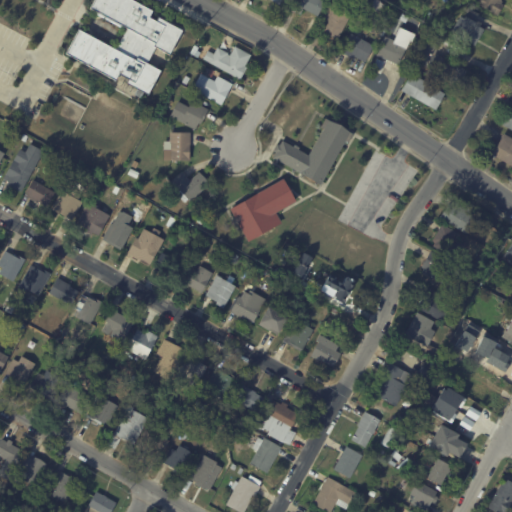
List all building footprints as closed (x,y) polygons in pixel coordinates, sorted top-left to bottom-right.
[(132,0),(145,7),(152,11),(149,17),(156,21),(158,17),(183,30),(170,55),(156,48),(148,64),(160,71),(148,94),(144,92),(141,97),(135,94),(138,89),(126,82),(128,79),(118,74),(115,79),(66,52),(78,29),(116,50),(128,27),(91,7),(94,0),(132,0)] [(297,12),(290,9),(294,0),(325,0),(317,16),(303,9),(300,14),(297,12)] [(501,0),(502,1),(501,3),(503,4),(497,15),(474,2),(475,0),(501,0)] [(323,32),(322,32),(327,21),(322,18),(329,4),(330,5),(332,1),(348,9),(346,13),(349,15),(337,39),(323,32)] [(478,14),(475,19),(481,23),(479,26),(483,28),(474,45),(449,31),(459,15),(463,17),(468,7),(479,13),(478,14)] [(350,57),(340,52),(351,33),(373,45),(364,62),(354,56),(353,59),(350,57)] [(441,39),(443,40),(436,54),(466,70),(458,86),(435,74),(437,71),(416,60),(430,33),(441,39)] [(388,62),(382,74),(371,69),(385,36),(395,41),(394,42),(405,47),(398,64),(389,60),(388,62)] [(244,64),(243,65),(245,66),(238,79),(202,59),(206,50),(213,53),(216,47),(226,52),(226,53),(228,55),(233,45),(249,54),(244,64)] [(228,90),(220,105),(192,89),(200,74),(204,76),(206,71),(216,77),(217,76),(231,83),(228,90)] [(412,97),(400,90),(410,74),(411,75),(413,72),(417,74),(416,77),(417,78),(418,77),(428,83),(427,84),(443,93),(434,109),(412,97)] [(208,110),(201,123),(198,122),(194,129),(168,115),(176,101),(188,107),(191,100),(208,110)] [(511,129),(502,124),(511,108),(511,129)] [(351,135),(347,142),(345,140),(319,184),(298,173),(299,172),(273,157),(275,152),(273,150),(277,143),(279,145),(282,140),(293,146),(294,144),(299,147),(298,149),(308,155),(323,128),(320,126),(325,118),(352,133),(351,135)] [(189,134),(189,160),(162,159),(162,149),(168,149),(169,132),(189,132),(189,134)] [(22,133),(27,135),(24,141),(19,139),(22,133)] [(511,166),(491,154),(503,133),(511,138),(511,166)] [(43,151),(20,192),(5,184),(6,182),(2,179),(18,149),(24,152),(29,144),(43,151)] [(129,168),(139,172),(136,178),(127,174),(129,168)] [(190,200),(179,187),(197,172),(211,187),(205,192),(202,189),(190,200)] [(92,173),(97,176),(94,182),(89,179),(92,173)] [(282,178),(294,200),(274,212),(280,222),(246,242),(228,209),(282,178)] [(34,181),(53,192),(46,206),(38,202),(37,203),(23,196),(32,180),(34,181)] [(69,219),(49,209),(59,190),(66,194),(73,181),(83,186),(76,199),(80,202),(71,220),(69,219)] [(124,191),(133,195),(128,204),(120,200),(124,191)] [(438,216),(447,202),(451,204),(455,199),(469,208),(466,213),(474,218),(468,227),(475,231),(471,238),(438,216)] [(91,235),(86,232),(87,230),(76,223),(88,201),(100,208),(99,210),(109,216),(97,236),(92,233),(91,235)] [(145,212),(139,224),(132,220),(136,212),(138,213),(140,209),(145,212)] [(132,229),(120,250),(101,239),(110,223),(111,224),(119,211),(122,213),(122,212),(131,217),(127,225),(132,229)] [(169,216),(176,220),(171,229),(164,225),(169,216)] [(437,230),(440,223),(458,233),(455,239),(465,244),(459,255),(443,246),(441,250),(432,245),(434,242),(431,240),(437,230)] [(145,264),(127,253),(136,238),(138,239),(144,229),(151,233),(154,228),(161,232),(158,237),(163,240),(148,266),(145,264)] [(511,262),(511,238),(501,256),(511,262)] [(426,257),(430,250),(457,265),(446,286),(422,273),(424,269),(420,267),(426,257)] [(10,254),(16,257),(17,256),(24,260),(12,282),(0,275),(0,270),(1,268),(0,267),(0,260),(5,251),(10,254)] [(310,256),(299,251),(291,272),(302,276),(310,256)] [(231,253),(238,256),(234,264),(227,260),(231,253)] [(31,266),(40,271),(41,269),(49,274),(37,296),(24,289),(21,293),(15,290),(30,265),(31,266)] [(212,274),(200,293),(188,286),(187,287),(180,283),(189,268),(196,272),(199,266),(212,274)] [(349,296),(344,306),(330,298),(334,291),(327,287),(332,279),(338,283),(343,274),(357,282),(349,296)] [(234,287),(222,309),(214,304),(215,302),(204,296),(216,276),(234,287)] [(268,276),(275,280),(271,286),(265,282),(268,276)] [(57,279),(76,289),(68,304),(47,293),(55,277),(57,279)] [(423,294),(427,287),(442,296),(439,301),(449,306),(439,322),(415,307),(423,294)] [(253,293),(265,299),(252,323),(244,318),(243,320),(229,312),(238,296),(240,298),(244,292),(247,293),(249,290),(253,293)] [(83,295),(91,300),(93,298),(101,302),(92,318),(73,307),(81,293),(83,295)] [(315,300),(322,304),(319,309),(312,305),(315,300)] [(109,307),(116,311),(115,312),(132,322),(121,343),(100,331),(105,322),(100,319),(107,306),(109,307)] [(272,330),(257,322),(266,307),(285,318),(277,333),(272,330)] [(405,340),(403,339),(416,312),(434,322),(430,329),(434,332),(427,344),(440,351),(436,358),(423,352),(424,350),(405,340)] [(511,316),(500,336),(511,343),(511,316)] [(288,344),(282,341),(291,325),(296,328),(299,322),(313,330),(300,351),(288,344)] [(147,331),(156,336),(143,359),(122,348),(129,333),(132,335),(135,329),(143,333),(145,330),(147,331)] [(323,336),(338,346),(335,351),(340,354),(331,369),(310,356),(318,342),(315,341),(319,335),(323,336)] [(165,340),(184,351),(167,381),(150,372),(159,356),(155,353),(162,339),(165,340)] [(505,370),(504,372),(475,356),(481,345),(483,346),(485,343),(508,356),(505,362),(508,364),(505,370)] [(0,353),(8,357),(0,371),(0,353)] [(191,359),(206,367),(193,388),(174,377),(187,356),(191,359)] [(34,365),(23,384),(4,374),(13,359),(17,362),(20,357),(34,365)] [(417,371),(423,359),(435,365),(428,379),(416,373),(417,371)] [(412,375),(394,406),(373,394),(391,363),(412,375)] [(214,368),(233,379),(221,399),(206,390),(209,386),(204,383),(213,367),(214,368)] [(59,377),(47,401),(38,396),(39,393),(28,388),(36,372),(42,375),(44,370),(59,377)] [(132,375),(137,378),(134,383),(129,379),(132,375)] [(495,384),(489,393),(491,395),(488,400),(486,398),(483,403),(462,389),(471,375),(475,378),(476,377),(479,379),(482,375),(495,384)] [(240,384),(262,396),(253,411),(229,397),(237,382),(240,384)] [(76,412),(54,400),(63,384),(87,397),(78,413),(76,412)] [(429,410),(447,420),(462,396),(444,385),(429,410)] [(100,423),(85,415),(92,402),(98,405),(102,397),(117,406),(106,426),(100,423)] [(270,399),(279,404),(280,401),(286,404),(284,407),(296,414),(288,430),(294,433),(287,445),(280,441),(279,442),(265,434),(267,429),(257,424),(263,413),(259,410),(266,398),(269,400),(270,399)] [(198,399),(206,405),(202,410),(195,404),(198,399)] [(461,402),(476,411),(474,414),(475,415),(472,421),(475,423),(472,428),(468,426),(470,422),(454,412),(449,419),(437,411),(443,403),(450,407),(452,404),(457,407),(461,401),(461,402)] [(147,418),(132,445),(112,433),(121,418),(126,420),(132,410),(147,418)] [(365,412),(379,420),(364,448),(349,440),(357,426),(356,425),(363,411),(365,412)] [(436,411),(442,415),(438,420),(433,415),(436,411)] [(174,413),(181,417),(175,426),(169,422),(174,413)] [(455,435),(453,439),(464,444),(457,458),(446,452),(444,456),(426,447),(438,424),(456,434),(455,435)] [(161,452),(154,449),(150,456),(134,448),(145,426),(162,435),(161,437),(167,440),(161,452)] [(2,438),(10,443),(9,444),(22,451),(14,465),(0,457),(0,438),(1,437),(2,438)] [(280,447),(265,473),(248,463),(255,450),(251,447),(257,437),(261,440),(263,437),(280,447)] [(406,447),(400,459),(391,454),(397,442),(406,447)] [(182,448),(192,453),(179,475),(171,471),(172,469),(161,462),(170,448),(175,450),(178,445),(182,448)] [(342,452),(345,446),(361,456),(348,478),(332,469),(342,452)] [(27,454),(45,464),(32,486),(18,478),(21,472),(17,469),(26,454),(27,454)] [(437,459),(450,466),(439,485),(425,478),(433,464),(433,463),(435,460),(436,458),(437,459)] [(221,467),(208,490),(186,477),(195,463),(202,467),(207,459),(221,467)] [(56,470),(79,483),(67,505),(50,495),(55,486),(47,482),(54,469),(56,470)] [(260,482),(258,486),(259,486),(244,511),(237,511),(224,505),(232,490),(229,488),(233,481),(236,482),(240,476),(246,480),(249,475),(260,482)] [(324,511),(311,504),(326,477),(354,492),(344,509),(334,503),(329,511),(324,511)] [(510,482),(511,483),(511,499),(511,501),(511,511),(494,511),(486,507),(504,478),(510,482)] [(429,504),(425,511),(410,503),(413,497),(408,494),(416,481),(436,492),(433,496),(436,497),(433,503),(430,502),(429,504)] [(370,489),(375,493),(373,497),(367,494),(370,489)] [(103,496),(115,503),(109,511),(82,511),(95,491),(103,496)]
